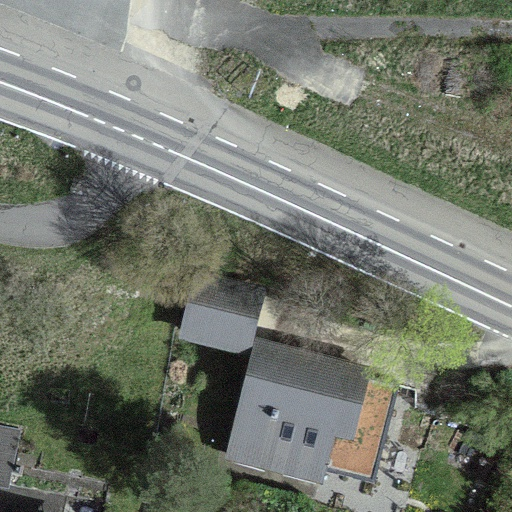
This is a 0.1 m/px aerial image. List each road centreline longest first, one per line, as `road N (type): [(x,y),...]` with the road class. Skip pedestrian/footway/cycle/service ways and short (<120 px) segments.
road 1 (primary): [(511,307),(155,143)]
road 2 (residential): [(0,226),(52,228),(155,143)]
road 3 (primary): [(155,143),(0,81)]
